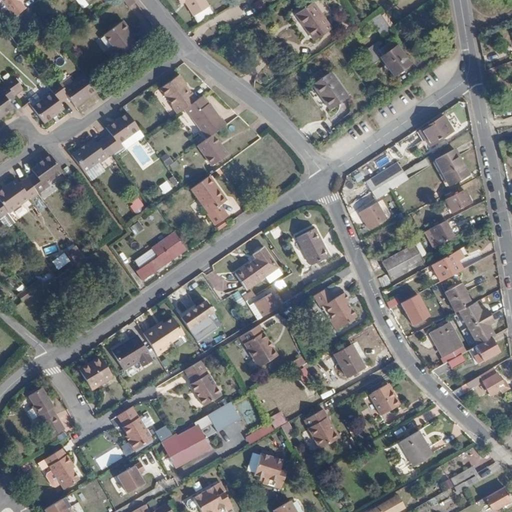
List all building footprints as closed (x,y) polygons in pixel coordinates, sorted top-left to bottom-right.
[(19,0),(0,0),(13,19),(26,9),(19,0)] [(77,0),(83,8),(94,0),(77,0)] [(183,0),(184,1),(196,21),(211,11),(204,0),(183,0)] [(310,4),(293,15),(312,41),(328,30),(310,4)] [(344,7),(358,28),(361,26),(346,5),(344,7)] [(379,13),(370,19),(383,38),(392,31),(379,13)] [(117,57),(136,42),(132,36),(127,31),(129,29),(122,19),(103,33),(112,45),(110,48),(117,57)] [(365,69),(381,57),(394,48),(390,42),(381,49),(378,46),(382,43),(380,40),(361,53),(365,59),(360,62),(365,69)] [(394,48),(381,57),(394,75),(409,65),(396,47),(394,48)] [(67,97),(74,107),(96,91),(88,79),(83,73),(62,89),(55,80),(47,86),(51,92),(59,102),(67,97)] [(12,75),(2,82),(13,96),(22,89),(12,75)] [(170,107),(175,113),(182,109),(195,99),(191,92),(188,94),(181,86),(184,84),(178,75),(158,88),(171,106),(170,107)] [(330,75),(313,86),(330,112),(347,100),(330,75)] [(0,117),(12,109),(8,103),(14,98),(13,96),(2,82),(0,83),(0,117)] [(191,92),(184,84),(181,86),(188,94),(191,92)] [(30,107),(42,123),(63,108),(59,102),(51,92),(30,107)] [(206,104),(200,95),(195,99),(182,109),(188,117),(189,116),(205,138),(211,134),(225,124),(221,118),(219,118),(208,103),(206,104)] [(102,138),(112,153),(122,146),(119,142),(137,129),(125,113),(105,127),(109,133),(102,138)] [(452,130),(443,116),(419,131),(428,145),(452,130)] [(205,138),(195,145),(210,165),(226,154),(211,134),(205,138)] [(70,155),(82,172),(98,161),(96,159),(103,155),(105,158),(112,153),(102,138),(96,143),(92,138),(83,145),(85,147),(81,150),(79,148),(70,155)] [(74,140),(65,147),(70,154),(79,147),(74,140)] [(467,175),(455,148),(435,157),(447,184),(467,175)] [(164,153),(158,159),(166,167),(172,160),(164,153)] [(59,172),(57,168),(47,154),(35,163),(35,164),(29,169),(32,173),(40,185),(45,182),(59,172)] [(377,170),(389,163),(384,155),(372,161),(377,170)] [(387,181),(402,172),(397,163),(366,181),(372,191),(387,181)] [(407,179),(402,172),(387,181),(392,189),(407,179)] [(48,185),(45,182),(40,185),(32,173),(25,178),(36,194),(48,185)] [(215,189),(217,188),(208,174),(206,176),(215,189)] [(210,221),(224,211),(219,203),(225,199),(217,188),(215,189),(206,176),(189,188),(206,212),(204,213),(210,221)] [(179,187),(172,177),(167,181),(174,191),(179,187)] [(29,199),(36,194),(25,178),(18,183),(15,178),(0,188),(0,202),(7,212),(28,198),(29,199)] [(166,181),(158,186),(162,194),(171,189),(166,181)] [(392,189),(387,181),(372,191),(377,198),(392,189)] [(469,201),(463,190),(445,199),(451,211),(469,201)] [(134,214),(144,206),(139,198),(128,206),(134,214)] [(378,218),(370,205),(359,211),(367,224),(378,218)] [(227,214),(224,211),(210,221),(212,224),(227,214)] [(413,219),(417,229),(424,226),(420,216),(413,219)] [(454,235),(446,219),(429,228),(437,244),(454,235)] [(140,220),(128,226),(133,236),(144,230),(140,220)] [(325,250),(309,223),(292,233),(308,260),(325,250)] [(180,241),(173,233),(151,249),(157,257),(180,241)] [(42,247),(47,260),(62,254),(56,241),(42,247)] [(157,257),(148,264),(154,273),(186,250),(180,241),(157,257)] [(245,289),(275,262),(259,244),(249,253),(253,257),(233,275),(245,289)] [(424,261),(415,244),(382,261),(391,278),(411,268),(424,261)] [(82,257),(73,245),(66,250),(75,262),(82,257)] [(441,280),(462,269),(457,259),(463,256),(459,249),(432,264),(441,280)] [(50,262),(57,271),(69,262),(62,254),(50,262)] [(455,312),(470,304),(459,283),(444,291),(455,312)] [(241,295),(238,290),(231,294),(238,306),(254,297),(250,290),(241,295)] [(333,300),(326,290),(313,298),(320,309),(323,307),(331,320),(329,321),(335,331),(356,318),(346,303),(348,302),(344,294),(333,300)] [(263,317),(282,306),(278,298),(275,300),(271,293),(254,303),(263,317)] [(397,303),(409,327),(428,317),(416,294),(397,303)] [(394,298),(385,302),(389,310),(398,305),(394,298)] [(212,314),(205,302),(181,319),(188,330),(212,314)] [(169,348),(167,346),(183,335),(173,318),(163,325),(158,328),(156,325),(142,334),(156,356),(169,348)] [(462,346),(449,322),(431,332),(444,356),(462,346)] [(277,356),(259,326),(239,338),(257,368),(277,356)] [(151,360),(136,333),(109,347),(121,369),(137,360),(140,365),(151,360)] [(500,349),(492,335),(464,352),(466,356),(478,348),(480,351),(475,353),(480,361),(489,356),(500,349)] [(333,354),(346,377),(353,373),(356,371),(364,367),(352,343),(333,354)] [(109,372),(98,353),(76,366),(88,385),(109,372)] [(293,370),(302,365),(298,358),(290,363),(291,366),(293,370)] [(220,394),(200,361),(184,371),(192,383),(190,384),(202,404),(220,394)] [(439,376),(446,370),(442,365),(434,370),(439,376)] [(311,380),(304,367),(297,371),(304,384),(311,380)] [(503,388),(491,368),(464,383),(467,388),(480,381),(489,396),(503,388)] [(175,375),(156,388),(161,396),(180,383),(175,375)] [(391,390),(387,383),(368,395),(380,415),(400,403),(392,389),(391,390)] [(32,407),(50,438),(65,429),(53,410),(52,411),(51,409),(53,408),(41,388),(28,396),(34,406),(32,407)] [(237,420),(228,403),(207,416),(217,432),(237,420)] [(151,440),(132,408),(117,416),(123,426),(122,427),(126,435),(124,436),(133,450),(151,440)] [(328,416),(323,408),(304,420),(307,425),(307,427),(320,449),(340,437),(332,423),(330,424),(327,417),(328,416)] [(291,430),(287,423),(280,427),(284,434),(291,430)] [(269,424),(244,437),(248,445),(273,432),(269,424)] [(165,425),(153,433),(159,442),(171,434),(165,425)] [(203,442),(195,429),(178,439),(185,452),(171,460),(177,470),(198,458),(193,448),(203,442)] [(427,446),(419,431),(399,442),(408,457),(427,446)] [(427,446),(408,457),(415,470),(434,458),(427,446)] [(107,466),(122,457),(117,447),(101,456),(107,466)] [(57,485),(60,490),(76,481),(69,470),(72,469),(60,449),(41,460),(45,467),(46,467),(48,471),(57,485)] [(162,474),(156,462),(150,451),(138,458),(143,468),(148,466),(154,478),(162,474)] [(279,489),(284,473),(277,471),(280,460),(259,454),(252,475),(258,477),(262,478),(260,483),(279,489)] [(483,468),(480,462),(464,471),(467,477),(483,468)] [(134,490),(137,498),(150,494),(140,465),(114,474),(121,494),(134,490)] [(52,488),(57,485),(48,471),(43,474),(42,477),(48,487),(52,488)] [(463,483),(467,489),(478,483),(474,476),(463,483)] [(225,491),(220,482),(213,486),(207,489),(193,497),(199,507),(201,511),(211,511),(213,511),(225,511),(231,508),(222,492),(225,491)] [(483,498),(486,502),(491,510),(509,500),(502,488),(483,498)] [(396,511),(403,508),(396,495),(364,511),(396,511)] [(66,511),(64,509),(69,506),(64,497),(40,511),(66,511)] [(199,507),(193,497),(188,500),(187,504),(190,509),(193,510),(199,507)] [(271,511),(294,511),(289,502),(271,511)]
